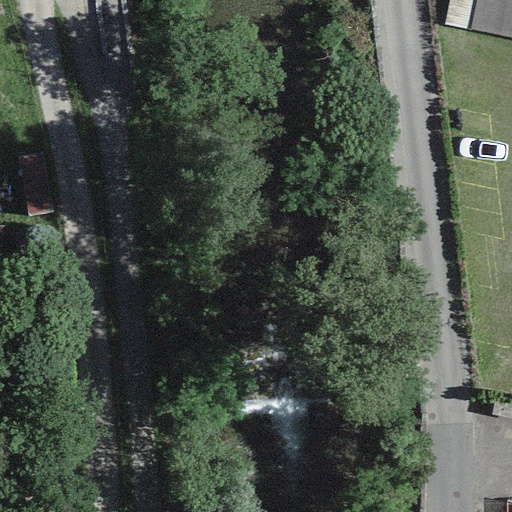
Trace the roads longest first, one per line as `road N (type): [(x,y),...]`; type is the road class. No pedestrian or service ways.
road 1 (track): [(139,511),(111,195),(82,0)]
road 2 (unclassified): [(408,0),(440,511)]
